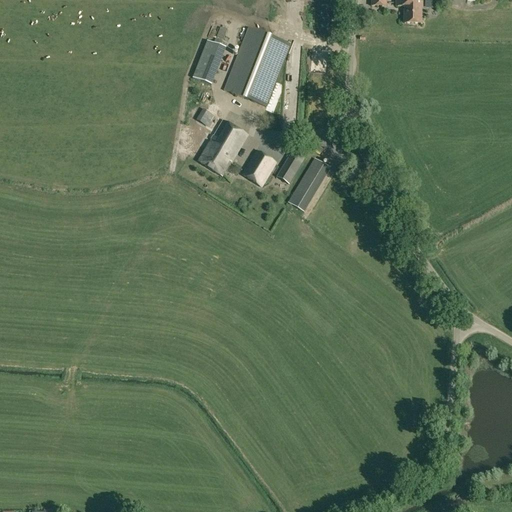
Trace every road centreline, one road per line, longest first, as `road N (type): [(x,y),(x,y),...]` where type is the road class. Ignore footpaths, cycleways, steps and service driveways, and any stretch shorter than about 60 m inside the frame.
road 1 (unclassified): [(457,308),(354,137),(353,0)]
road 2 (unclassified): [(351,511),(401,494),(433,458),(447,425),(455,343)]
